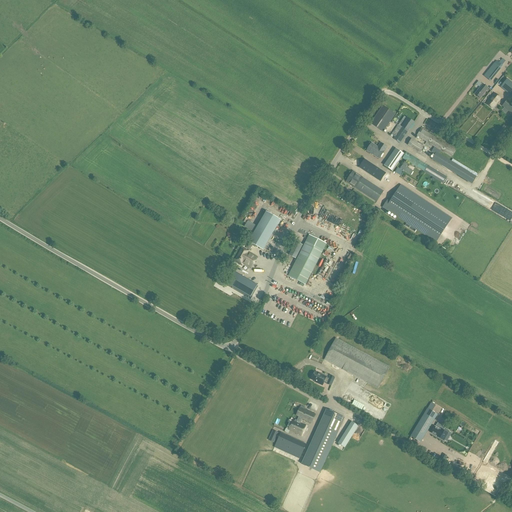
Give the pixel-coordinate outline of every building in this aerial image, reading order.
[(494,63),(484,77),(490,82),(501,69),(494,63)] [(511,83),(507,80),(501,88),(511,96),(511,83)] [(483,84),(475,95),(481,99),(489,89),(483,84)] [(495,94),(486,104),(493,109),(501,99),(495,94)] [(511,105),(507,101),(502,107),(511,114),(511,105)] [(383,106),(371,124),(384,132),(396,115),(383,106)] [(399,125),(392,135),(395,138),(394,140),(400,144),(414,123),(408,119),(402,128),(399,125)] [(504,126),(497,134),(501,137),(508,129),(504,126)] [(422,129),(417,137),(426,142),(425,144),(428,146),(431,148),(433,146),(434,147),(431,152),(436,155),(432,160),(473,184),(478,174),(473,171),(453,159),(451,162),(439,154),(441,151),(452,158),(457,150),(422,129)] [(412,139),(408,146),(421,154),(425,147),(412,139)] [(372,144),(366,153),(371,156),(372,154),(380,159),(387,148),(381,144),(378,148),(372,144)] [(384,170),(389,174),(402,156),(394,150),(381,167),(385,169),(384,170)] [(448,178),(407,153),(403,159),(444,184),(448,178)] [(383,172),(366,161),(362,168),(379,179),(383,172)] [(405,162),(401,169),(412,176),(414,172),(407,167),(409,164),(405,162)] [(353,172),(346,182),(355,188),(361,177),(353,172)] [(377,202),(384,192),(362,177),(361,177),(355,188),(377,202)] [(438,241),(452,219),(402,186),(391,202),(389,200),(384,208),(386,210),(437,243),(438,241)] [(267,210),(248,242),(252,244),(264,250),(282,219),(267,210)] [(417,230),(407,224),(405,226),(415,232),(417,230)] [(311,234),(290,275),(307,284),(328,243),(311,234)] [(292,256),(298,243),(295,241),(289,254),(292,256)] [(243,248),(235,262),(241,265),(242,263),(252,268),(258,257),(248,252),(249,251),(243,248)] [(317,274),(322,277),(331,261),(325,258),(317,274)] [(250,297),(257,285),(245,278),(234,272),(227,284),(250,297)] [(337,338),(325,360),(378,389),(390,367),(337,338)] [(312,378),(311,380),(316,382),(315,382),(323,386),(325,383),(327,384),(331,386),(336,377),(331,375),(329,379),(327,378),(327,377),(319,373),(319,374),(315,372),(314,374),(312,375),(312,376),(312,378)] [(275,391),(280,387),(275,382),(271,386),(275,391)] [(293,421),(289,430),(302,436),(306,427),(300,424),(303,419),(312,423),(316,415),(300,408),(297,416),(300,417),(298,420),(300,420),(299,422),(296,421),(295,422),(293,421)] [(428,408),(411,436),(420,442),(437,414),(428,408)] [(319,472),(343,418),(330,411),(306,466),(319,472)] [(348,423),(335,446),(342,450),(355,427),(348,423)] [(441,429),(435,426),(431,433),(437,436),(443,440),(447,433),(441,429)] [(278,433),(273,431),(269,440),(274,443),(278,433)] [(281,433),(275,448),(300,459),(307,445),(281,433)]
